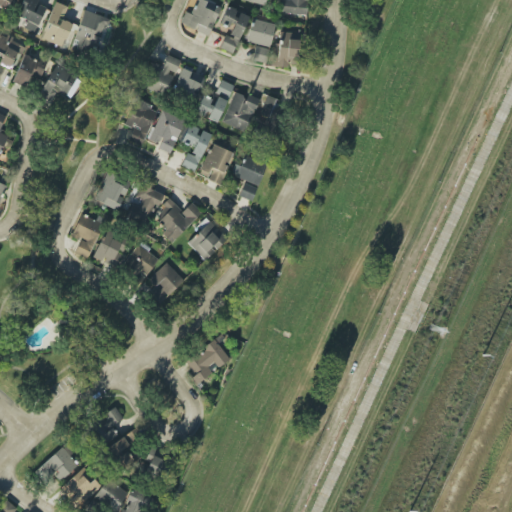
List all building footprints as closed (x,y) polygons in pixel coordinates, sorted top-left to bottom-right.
[(0,0),(0,6),(9,11),(14,0),(0,0)] [(38,0),(23,0),(16,16),(27,21),(24,28),(34,33),(45,8),(37,4),(38,0)] [(220,6),(202,0),(188,0),(180,25),(210,35),(220,6)] [(281,0),(281,14),(306,15),(306,0),(281,0)] [(67,7),(55,2),(40,38),(62,47),(72,23),(62,19),(67,7)] [(219,48),(234,54),(248,15),(226,7),(220,24),(232,28),(229,36),(225,34),(219,48)] [(71,50),(99,58),(110,19),(82,11),(71,50)] [(275,25),(252,19),(246,41),(269,48),(275,25)] [(0,64),(13,69),(23,41),(0,32),(0,64)] [(287,67),(287,58),(299,58),(300,33),(281,32),(280,44),(273,44),(273,67),(287,67)] [(265,64),(269,50),(255,46),(251,60),(265,64)] [(45,63),(22,55),(13,81),(36,89),(45,63)] [(232,85),(220,80),(213,99),(197,94),(201,84),(188,79),(191,70),(178,65),(180,61),(167,55),(161,70),(153,66),(144,88),(166,96),(169,89),(196,99),(192,110),(207,116),(207,119),(217,123),(232,85)] [(70,100),(81,78),(55,64),(36,100),(48,107),(56,92),(70,100)] [(221,122),(245,133),(259,100),(246,94),(245,97),(234,92),(221,122)] [(128,140),(142,146),(156,109),(133,100),(123,125),(132,128),(128,140)] [(169,154),(184,121),(161,110),(148,140),(159,145),(158,148),(169,154)] [(193,172),(210,135),(188,124),(180,141),(191,146),(182,166),(193,172)] [(221,183),(231,151),(208,144),(199,176),(221,183)] [(234,163),(230,174),(258,185),(266,165),(244,156),(240,165),(234,163)] [(130,184),(108,172),(93,199),(116,211),(130,184)] [(161,194),(150,189),(152,184),(142,179),(135,197),(138,198),(129,218),(147,226),(161,194)] [(256,188),(243,183),(238,196),(251,201),(256,188)] [(155,217),(167,229),(162,234),(171,243),(201,212),(191,203),(182,212),(171,201),(155,217)] [(101,223),(80,214),(71,236),(80,240),(74,253),(86,258),(101,223)] [(204,261),(227,239),(210,221),(187,243),(204,261)] [(115,266),(127,241),(105,230),(92,258),(101,262),(102,260),(115,266)] [(144,279),(158,259),(137,244),(123,265),(144,279)] [(155,289),(149,295),(158,305),(183,281),(166,263),(147,280),(155,289)] [(184,362),(193,374),(189,377),(195,384),(229,360),(214,340),(184,362)] [(122,419),(116,408),(89,423),(103,448),(119,439),(111,425),(122,419)] [(138,433),(130,429),(125,438),(133,443),(138,433)] [(123,439),(105,447),(116,471),(134,463),(123,439)] [(43,482),(56,471),(63,479),(78,466),(69,457),(73,454),(64,444),(34,473),(43,482)] [(152,455),(145,471),(158,477),(166,461),(152,455)] [(79,510),(101,486),(81,467),(59,491),(79,510)] [(128,493),(106,480),(94,499),(114,511),(140,511),(149,498),(132,487),(128,493)] [(0,506),(0,511),(13,511),(16,509),(6,500),(0,506)]
